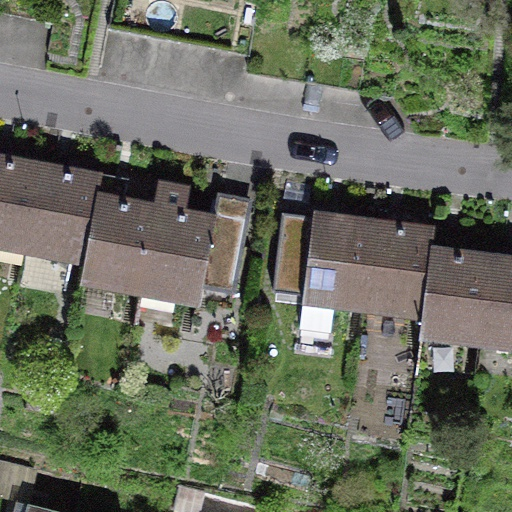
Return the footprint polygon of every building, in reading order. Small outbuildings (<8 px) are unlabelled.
[(57,0),(0,0),(0,9),(53,20),(57,0)] [(256,6),(257,0),(113,0),(109,23),(249,47),(256,6)] [(287,12),(256,6),(249,47),(246,68),(277,73),(287,12)] [(316,17),(287,12),(277,73),(305,78),(316,17)] [(344,21),(316,17),(305,78),(333,83),(344,21)] [(372,26),(344,21),(333,83),(362,88),(372,26)] [(403,32),(372,26),(362,88),(392,93),(403,32)] [(0,261),(19,265),(36,169),(0,163),(0,261)] [(36,169),(19,265),(81,276),(94,204),(98,180),(36,169)] [(94,204),(81,276),(77,298),(137,309),(152,215),(94,204)] [(195,319),(213,226),(152,215),(137,309),(195,319)] [(298,318),(360,326),(372,228),(309,220),(298,318)] [(360,326),(420,333),(429,256),(432,235),(372,228),(360,326)] [(417,351),(480,358),(490,262),(429,256),(420,333),(417,351)] [(511,362),(511,264),(490,262),(480,358),(511,362)]
